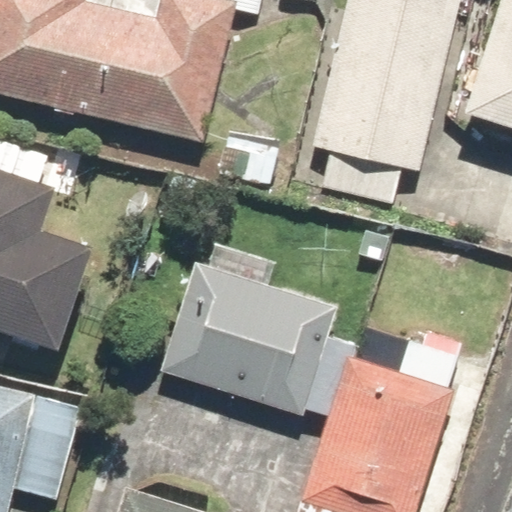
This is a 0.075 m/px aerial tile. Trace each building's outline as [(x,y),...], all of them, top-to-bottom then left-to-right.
[(0,0),(0,79),(215,133),(247,3),(271,8),(272,0),(0,0)] [(408,160),(430,165),(466,0),(357,0),(326,141),(341,145),(331,189),(398,204),(408,160)] [(511,12),(485,98),(511,107),(511,12)] [(240,123),(228,166),(278,180),(290,138),(240,123)] [(0,317),(79,346),(117,240),(61,220),(77,176),(0,148),(0,317)] [(344,330),(355,298),(284,273),(290,256),(218,231),(172,361),(333,417),(361,336),(344,330)] [(428,511),(481,340),(424,323),(411,364),(360,348),(310,511),(246,511),(136,478),(125,511),(428,511)] [(0,511),(21,511),(27,487),(69,497),(96,392),(0,367),(0,511)]
